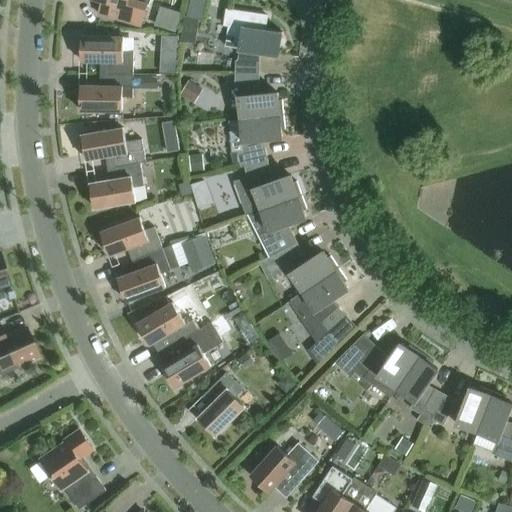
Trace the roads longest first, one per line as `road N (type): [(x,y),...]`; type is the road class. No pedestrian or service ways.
road 1 (residential): [(511,365),(424,315),(361,244),(324,158),(315,96),(319,20),(309,0)]
road 2 (residential): [(101,369),(55,253),(33,142)]
road 3 (residential): [(215,511),(167,462),(101,369)]
road 4 (residential): [(33,142),(34,0)]
